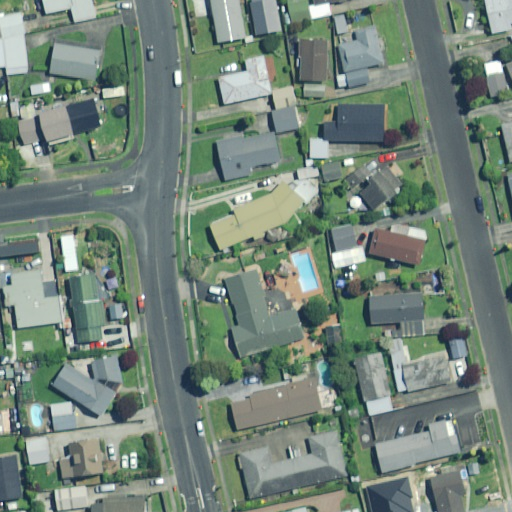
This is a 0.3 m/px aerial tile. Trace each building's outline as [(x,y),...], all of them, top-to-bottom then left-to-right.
[(97,18),(92,0),(44,0),(47,14),(72,9),(76,23),(97,18)] [(245,39),(239,0),(211,0),(218,43),(245,39)] [(282,31),(276,0),(272,0),(251,4),(256,35),(282,31)] [(312,20),(308,0),(288,0),(293,24),(312,20)] [(511,0),(485,0),(493,34),(511,30),(510,24),(511,23),(511,0)] [(376,21),(374,12),(354,17),(356,25),(376,21)] [(29,73),(22,13),(0,15),(0,17),(2,39),(0,39),(0,67),(7,67),(8,75),(29,73)] [(383,64),(376,31),(358,35),(360,42),(353,43),(352,35),(337,38),(345,74),(337,76),(340,90),(370,83),(366,68),(383,64)] [(328,81),(327,41),(302,41),(303,81),(328,81)] [(100,53),(56,45),(51,74),(95,81),(100,53)] [(272,94),(264,57),(246,61),(248,73),(219,79),(224,104),(272,94)] [(508,93),(501,61),(483,65),(491,97),(508,93)] [(51,92),(50,83),(31,86),(32,95),(51,92)] [(326,86),(304,85),(304,97),(325,98),(326,86)] [(103,126),(94,99),(18,123),(25,146),(48,139),(50,147),(74,139),(73,136),(103,126)] [(329,159),(329,141),(386,142),(386,105),(332,105),(332,116),(326,116),(325,141),(311,141),(310,158),(329,159)] [(300,129),(295,107),(273,112),(277,134),(300,129)] [(511,122),(502,125),(510,163),(511,162),(511,122)] [(281,162),(275,133),(245,140),(244,136),(217,142),(225,181),(253,175),(251,168),(281,162)] [(344,179),(342,164),(324,167),(325,181),(344,179)] [(320,175),(318,166),(283,173),(285,182),(320,175)] [(369,175),(361,167),(347,180),(355,189),(369,175)] [(404,189),(389,168),(358,190),(374,212),(404,189)] [(305,202),(295,193),(284,183),(272,196),(236,211),(237,215),(213,225),(223,249),(254,237),(255,241),(265,237),(263,233),(288,222),(305,202)] [(428,232),(398,225),(396,234),(376,229),(370,254),(420,266),(428,232)] [(358,249),(352,226),(331,231),(336,252),(332,254),(336,269),(366,262),(363,247),(358,249)] [(272,317),(255,270),(225,280),(241,326),(231,329),(242,361),(304,339),(294,309),(272,317)] [(45,300),(41,271),(12,275),(14,286),(4,288),(6,307),(16,305),(19,328),(63,322),(59,298),(45,300)] [(97,276),(72,279),(80,341),(105,338),(97,276)] [(425,321),(423,294),(369,298),(371,325),(402,323),(403,338),(423,336),(422,321),(425,321)] [(342,326),(327,328),(331,351),(346,349),(342,326)] [(406,360),(402,339),(389,342),(400,394),(453,383),(446,352),(406,360)] [(468,356),(465,339),(451,341),(455,359),(468,356)] [(364,401),(368,401),(371,415),(392,410),(389,396),(391,395),(381,353),(355,359),(364,401)] [(118,393),(66,364),(53,388),(105,417),(118,393)] [(295,384),(241,396),(232,398),(239,429),(324,410),(318,383),(316,374),(294,379),(295,384)] [(76,428),(72,402),(51,406),(55,432),(76,428)] [(465,451),(456,419),(452,420),(432,426),(433,431),(375,446),(383,473),(461,452),(465,451)] [(345,437),(339,438),(337,428),(309,435),(314,455),(273,464),(269,445),(241,451),(242,456),(239,457),(242,469),(245,468),(247,475),(243,476),(247,490),(250,489),(252,497),(291,488),(293,497),(303,494),(301,486),(347,475),(346,467),(352,465),(345,437)] [(50,462),(46,438),(27,441),(30,465),(50,462)] [(104,474),(100,441),(71,444),(73,459),(61,460),(63,479),(104,474)] [(0,501),(22,498),(16,456),(0,458),(0,501)] [(364,463),(357,464),(357,472),(351,473),(353,484),(361,482),(359,474),(366,472),(364,463)] [(465,511),(463,496),(468,495),(470,494),(464,465),(445,469),(440,470),(441,476),(431,478),(434,493),(424,495),(426,505),(437,502),(439,511),(465,511)] [(107,486),(88,488),(57,492),(58,505),(58,511),(90,507),(90,511),(146,511),(144,495),(108,499),(107,486)]
